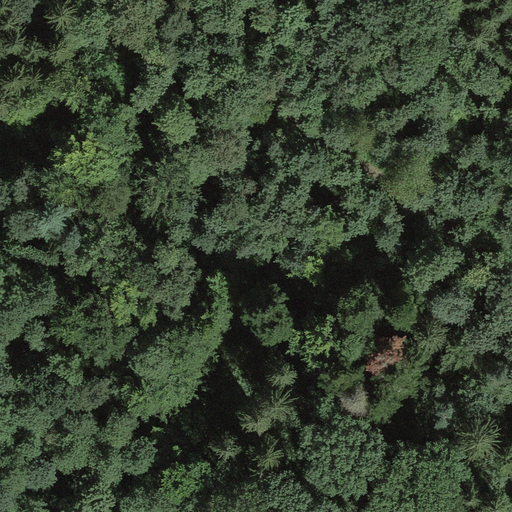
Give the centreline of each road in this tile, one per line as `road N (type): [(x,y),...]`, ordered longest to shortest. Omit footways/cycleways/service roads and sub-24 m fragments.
road 1 (track): [(174,0),(284,111),(416,218),(511,317)]
road 2 (track): [(0,264),(183,191),(284,111)]
